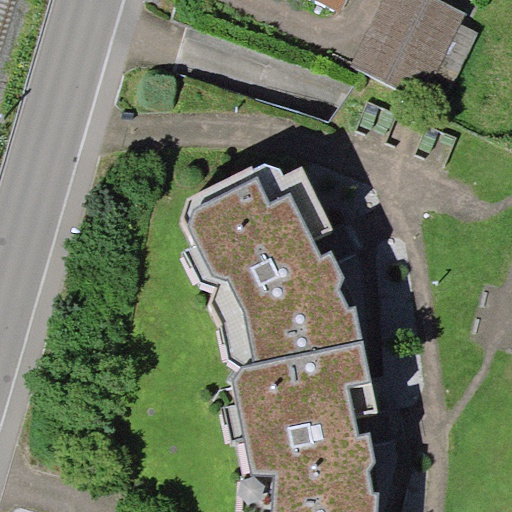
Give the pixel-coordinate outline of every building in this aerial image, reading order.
[(295,0),(330,16),(337,0),(295,0)] [(414,0),(401,29),(379,18),(351,74),(412,104),(454,19),(415,0),(414,0)] [(336,232),(338,231),(336,228),(323,235),(291,177),(252,198),(241,178),(179,212),(173,230),(188,258),(199,252),(221,290),(209,297),(204,313),(216,335),(240,330),(351,310),(328,269),(349,257),(336,232)] [(385,419),(387,419),(386,415),(371,418),(351,310),(240,330),(249,375),(236,377),(227,391),(237,447),(232,448),(239,484),(263,486),(375,494),(367,450),(390,446),(385,419)] [(373,511),(375,494),(263,486),(261,511),(373,511)]
